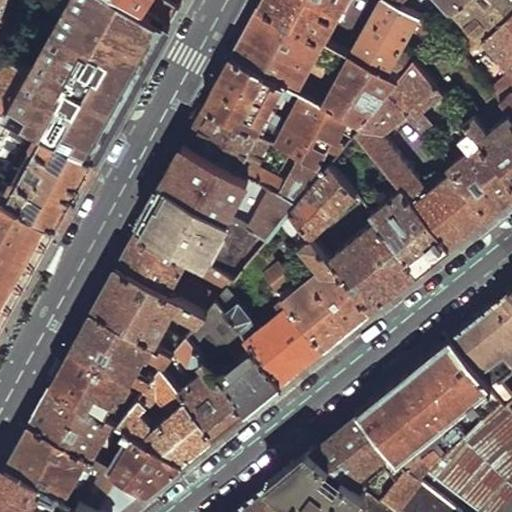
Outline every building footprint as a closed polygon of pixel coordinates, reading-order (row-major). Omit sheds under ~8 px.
[(174,18),(147,0),(70,0),(35,62),(16,53),(0,84),(0,104),(100,151),(112,129),(134,91),(158,47),(174,18)] [(147,0),(174,18),(182,3),(175,0),(147,0)] [(326,36),(260,0),(248,23),(233,52),(290,83),(303,90),(361,123),(390,88),(400,76),(353,51),(326,36)] [(260,0),(326,36),(345,0),(260,0)] [(401,2),(396,0),(379,0),(353,51),(400,76),(415,56),(442,24),(438,22),(406,5),(401,2)] [(511,0),(461,0),(456,5),(472,23),(461,34),(445,15),(438,22),(442,24),(464,52),(485,32),(511,6),(511,0)] [(511,6),(485,32),(496,44),(492,48),(496,52),(500,48),(506,55),(511,49),(511,6)] [(0,181),(61,220),(77,192),(100,151),(0,104),(0,84),(16,53),(0,44),(0,181)] [(511,49),(506,55),(511,61),(511,70),(493,88),(503,99),(511,91),(511,49)] [(218,77),(205,100),(293,148),(301,153),(320,163),(328,148),(337,153),(348,139),(338,133),(342,125),(354,132),(358,127),(361,123),(303,90),(286,122),(269,112),(283,88),(288,89),(290,83),(233,52),(218,77)] [(400,76),(390,88),(408,111),(421,127),(425,122),(416,110),(442,89),(415,56),(400,76)] [(361,123),(358,127),(395,173),(451,243),(471,227),(490,212),(453,167),(429,187),(384,130),(408,111),(390,88),(361,123)] [(511,91),(503,99),(511,110),(511,91)] [(194,120),(186,135),(299,198),(326,167),(320,163),(301,153),(288,178),(280,173),(293,148),(205,100),(194,120)] [(511,113),(497,127),(479,105),(464,116),(471,124),(511,174),(511,113)] [(511,193),(511,174),(471,124),(462,131),(471,143),(448,161),(453,167),(490,212),(504,200),(511,193)] [(175,155),(165,175),(270,234),(283,219),(293,206),(299,198),(186,135),(175,155)] [(293,206),(314,232),(357,190),(332,159),(326,167),(299,198),(293,206)] [(377,215),(420,268),(435,256),(451,243),(395,173),(391,176),(399,188),(373,210),(377,215)] [(270,234),(165,175),(150,201),(140,219),(238,273),(253,254),(264,242),(270,234)] [(0,256),(29,278),(42,255),(61,220),(0,181),(0,195),(6,199),(0,208),(0,256)] [(350,325),(374,306),(331,254),(314,232),(293,206),(283,219),(325,270),(302,288),(293,278),(294,277),(280,260),(278,260),(264,242),(253,254),(273,278),(327,344),(350,325)] [(395,288),(420,268),(377,215),(331,254),(374,306),(395,288)] [(129,240),(119,258),(209,309),(218,298),(221,295),(191,279),(189,283),(179,278),(190,259),(199,264),(196,269),(227,287),(228,285),(238,273),(140,219),(129,240)] [(0,330),(29,278),(0,256),(0,330)] [(107,281),(96,301),(177,348),(186,337),(166,326),(176,307),(200,319),(209,309),(119,258),(107,281)] [(304,362),(327,344),(273,278),(268,283),(282,301),(287,303),(258,326),(250,315),(252,313),(228,285),(227,287),(221,295),(218,298),(284,379),(304,362)] [(511,284),(511,285),(488,304),(453,332),(511,405),(511,284)] [(265,394),(284,379),(218,298),(209,309),(200,319),(189,334),(210,360),(228,346),(237,358),(220,372),(248,407),(265,394)] [(84,322),(75,339),(151,380),(157,372),(138,359),(145,347),(167,360),(173,353),(177,348),(96,301),(84,322)] [(385,492),(410,511),(511,511),(511,405),(453,332),(406,370),(360,407),(407,464),(385,492)] [(231,421),(248,407),(220,372),(210,360),(189,334),(186,337),(177,348),(173,353),(188,362),(198,363),(202,370),(181,386),(218,432),(231,421)] [(64,359),(54,378),(117,415),(121,417),(129,407),(116,399),(125,381),(135,387),(133,391),(139,395),(151,380),(75,339),(64,359)] [(157,372),(151,380),(139,395),(129,407),(121,417),(128,421),(188,456),(203,444),(218,432),(181,386),(163,365),(157,372)] [(32,417),(96,454),(117,415),(54,378),(43,398),(32,417)] [(381,498),(385,492),(407,464),(360,407),(336,427),(313,445),(381,498)] [(118,511),(133,500),(151,486),(115,465),(107,460),(96,454),(32,417),(21,439),(11,456),(70,489),(87,458),(104,467),(100,473),(108,478),(100,491),(92,488),(86,498),(112,511),(118,511)] [(167,473),(188,456),(128,421),(124,428),(133,433),(115,465),(151,486),(167,473)] [(399,511),(381,498),(313,445),(290,464),(269,481),(305,509),(303,511),(399,511)] [(112,511),(86,498),(81,495),(73,510),(61,503),(70,489),(11,456),(0,475),(0,511),(112,511)] [(252,495),(239,505),(245,511),(303,511),(305,509),(269,481),(252,495)]
